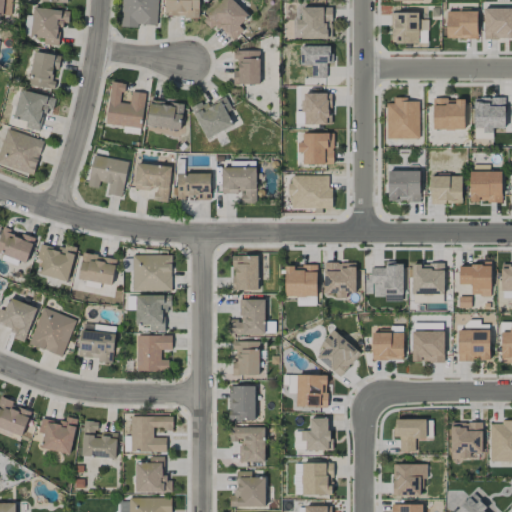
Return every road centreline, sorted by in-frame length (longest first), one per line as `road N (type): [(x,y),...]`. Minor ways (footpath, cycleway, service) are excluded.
road 1 (residential): [(285,234),(135,229),(0,189)]
road 2 (residential): [(204,511),(205,234)]
road 3 (residential): [(366,234),(364,0)]
road 4 (residential): [(511,233),(285,234)]
road 5 (residential): [(104,0),(94,84),(60,211)]
road 6 (residential): [(205,395),(96,395),(0,362)]
road 7 (residential): [(511,68),(365,69)]
road 8 (residential): [(511,391),(385,393),(369,401)]
